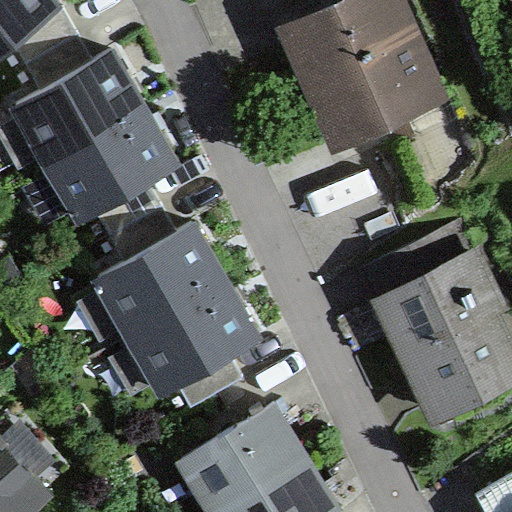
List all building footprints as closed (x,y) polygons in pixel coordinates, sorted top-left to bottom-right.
[(0,0),(0,46),(12,37),(56,1),(55,0),(0,0)] [(394,0),(343,0),(290,24),(339,134),(435,91),(394,0)] [(56,1),(12,37),(25,60),(77,30),(56,1)] [(77,30),(25,60),(41,86),(92,56),(77,30)] [(48,155),(142,101),(110,46),(92,56),(41,86),(17,100),(48,155)] [(94,206),(146,176),(175,159),(142,101),(48,155),(82,212),(94,206)] [(146,176),(94,206),(109,232),(161,202),(146,176)] [(161,202),(109,232),(124,258),(176,228),(161,202)] [(130,328),(223,275),(191,219),(176,228),(124,258),(98,273),(130,328)] [(424,273),(472,250),(457,220),(369,263),(387,300),(428,280),(424,273)] [(387,300),(384,301),(436,410),(511,373),(511,358),(489,311),(499,307),(472,250),(424,273),(428,280),(387,300)] [(0,290),(21,277),(5,252),(0,255),(0,290)] [(177,378),(229,348),(256,332),(223,275),(130,328),(164,385),(177,378)] [(243,373),(229,348),(177,378),(191,403),(243,373)] [(212,506),(305,450),(274,398),(181,455),(212,506)] [(0,511),(21,511),(47,490),(0,434),(0,511)] [(216,511),(320,511),(337,502),(305,450),(212,506),(216,511)] [(511,472),(482,489),(494,511),(502,511),(511,507),(511,472)]
